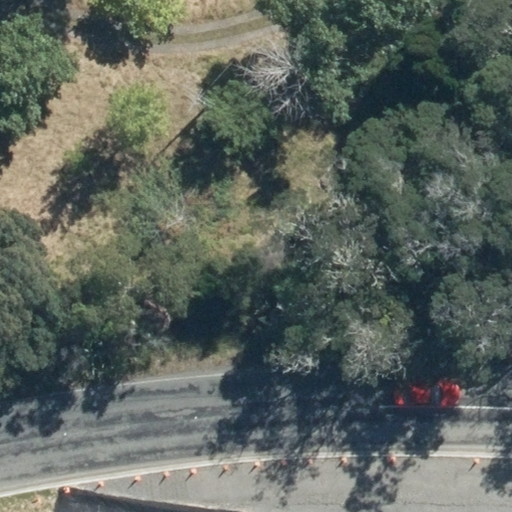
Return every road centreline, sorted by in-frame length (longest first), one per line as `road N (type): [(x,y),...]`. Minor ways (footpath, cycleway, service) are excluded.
road 1 (tertiary): [(340,391),(0,453)]
road 2 (tertiary): [(340,391),(511,429)]
